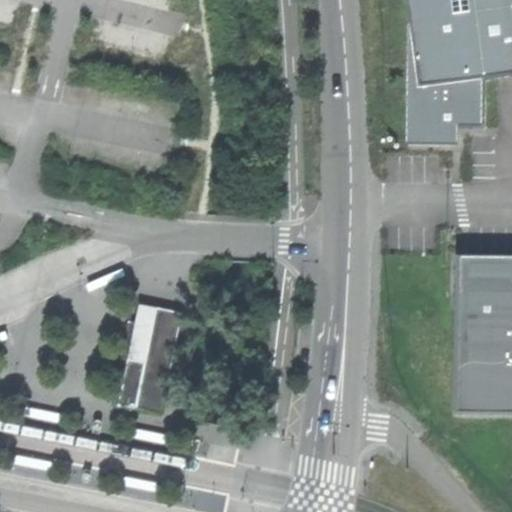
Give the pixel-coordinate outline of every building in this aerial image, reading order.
[(511,0),(414,0),(416,9),(427,90),(490,82),(511,78),(511,0)] [(427,90),(416,9),(413,147),(466,148),(466,128),(491,129),(490,82),(427,90)] [(456,275),(457,275),(511,275),(511,258),(456,258),(456,275)] [(124,274),(123,270),(86,284),(89,292),(94,290),(121,279),(126,277),(124,274)] [(511,275),(457,275),(455,415),(511,415),(511,275)] [(139,304),(129,360),(147,364),(158,308),(139,304)] [(120,405),(164,414),(184,313),(158,308),(147,364),(129,360),(120,405)] [(23,414),(22,418),(61,425),(62,417),(58,416),(29,411),(24,410),(23,414)] [(130,434),(129,439),(168,446),(170,438),(165,437),(136,432),(131,431),(130,434)] [(53,471),(54,467),(16,459),(14,467),(19,468),(47,474),(52,475),(53,471)] [(159,493),(160,488),(121,480),(120,489),(125,490),(153,496),(158,497),(159,493)]
